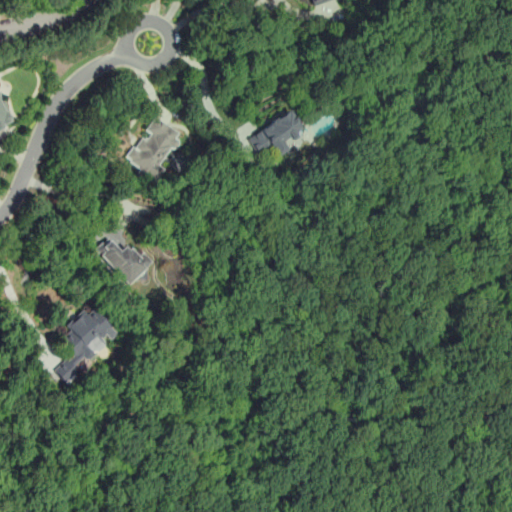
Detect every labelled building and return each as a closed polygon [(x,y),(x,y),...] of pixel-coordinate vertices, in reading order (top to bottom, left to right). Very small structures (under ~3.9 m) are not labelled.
[(0,129),(12,125),(0,95),(0,129)] [(243,136),(256,155),(268,147),(273,156),(297,140),(292,133),(299,128),(286,108),(243,136)] [(181,133),(153,115),(124,160),(152,178),(181,133)] [(148,263),(127,241),(118,250),(105,236),(91,249),(125,285),(148,263)] [(115,331),(91,307),(85,314),(79,308),(61,326),(67,331),(57,341),(68,353),(50,370),(62,383),(115,331)]
